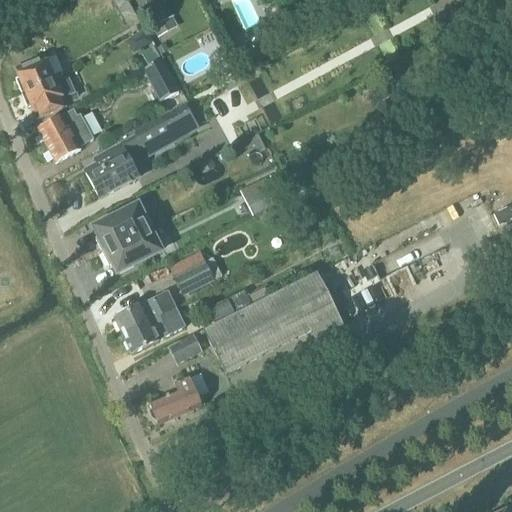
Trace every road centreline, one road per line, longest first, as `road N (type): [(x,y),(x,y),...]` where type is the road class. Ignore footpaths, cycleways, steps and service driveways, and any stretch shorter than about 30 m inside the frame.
road 1 (residential): [(177,511),(0,113)]
road 2 (secondary): [(511,376),(279,511)]
road 3 (secondary): [(389,511),(511,448)]
